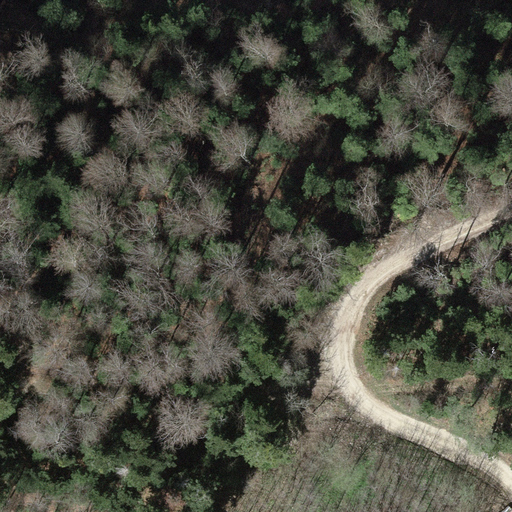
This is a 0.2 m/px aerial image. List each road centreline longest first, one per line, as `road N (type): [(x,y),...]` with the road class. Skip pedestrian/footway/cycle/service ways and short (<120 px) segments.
road 1 (track): [(511,203),(378,262),(348,288),(337,311),(336,347),(343,383),(359,401),(511,476)]
road 2 (track): [(343,383),(216,402),(0,366)]
